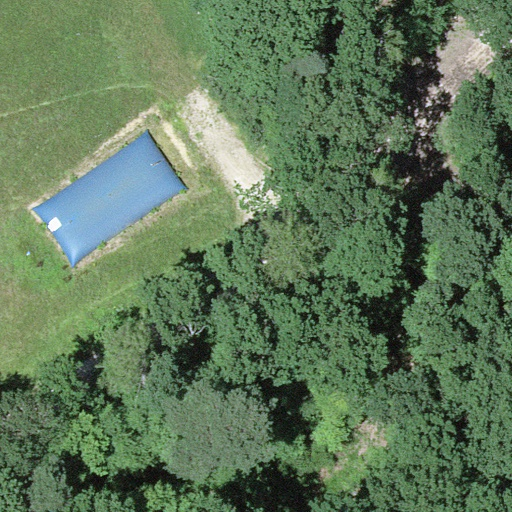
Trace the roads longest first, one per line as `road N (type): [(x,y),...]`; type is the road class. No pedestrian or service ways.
road 1 (track): [(511,63),(369,181),(0,440)]
road 2 (track): [(369,181),(511,175)]
